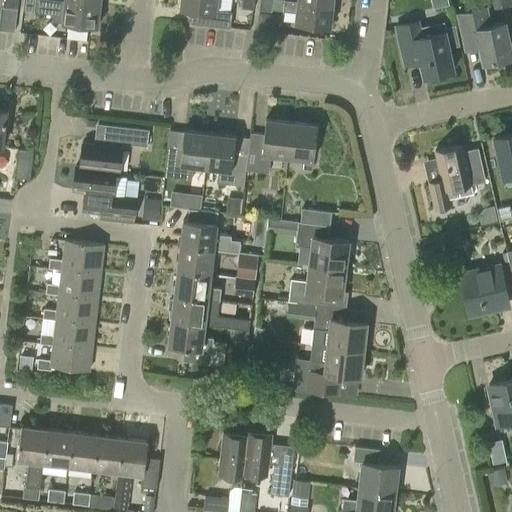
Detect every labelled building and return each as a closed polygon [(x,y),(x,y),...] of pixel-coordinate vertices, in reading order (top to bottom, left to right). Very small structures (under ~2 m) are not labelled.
[(17,9),(17,0),(5,0),(5,7),(17,9)] [(98,3),(69,0),(23,0),(23,9),(34,11),(34,12),(61,15),(60,22),(96,25),(98,3)] [(216,8),(216,0),(181,0),(181,8),(193,9),(191,21),(231,26),(233,10),(216,8)] [(253,9),(253,0),(242,0),(241,8),(253,9)] [(271,9),(271,0),(260,0),(259,10),(270,11),(271,9)] [(448,5),(446,0),(428,0),(431,9),(448,5)] [(284,1),(283,11),(296,12),(295,22),(329,26),(332,6),(284,1)] [(511,56),(503,20),(491,23),(487,6),(455,13),(464,52),(479,49),(482,63),(511,56)] [(419,18),(393,25),(403,67),(420,63),(423,75),(451,69),(446,47),(456,44),(453,28),(442,31),(441,23),(427,26),(428,34),(423,35),(419,18)] [(269,172),(270,155),(287,157),(290,122),(265,119),(264,134),(250,132),(247,157),(246,170),(269,172)] [(290,122),(287,157),(304,158),(303,168),(312,169),(313,159),(312,159),(316,125),(290,122)] [(73,166),(73,167),(114,171),(117,172),(120,148),(122,148),(122,143),(147,146),(149,130),(96,123),(94,144),(81,142),(78,167),(73,166)] [(191,179),(193,166),(205,167),(209,133),(183,130),(183,131),(169,129),(164,176),(191,179)] [(511,132),(494,136),(502,175),(511,172),(511,132)] [(209,133),(205,167),(218,169),(217,182),(244,185),(246,170),(247,157),(233,155),(235,136),(209,133)] [(441,179),(428,182),(435,211),(450,207),(448,200),(473,194),(471,184),(485,181),(478,147),(464,150),(462,143),(435,149),(441,179)] [(19,175),(34,176),(35,148),(20,148),(19,175)] [(112,197),(111,190),(114,171),(73,167),(71,188),(84,190),(82,211),(135,218),(137,200),(112,197)] [(161,194),(148,192),(145,213),(157,214),(161,194)] [(183,193),(173,192),(171,205),(181,207),(183,193)] [(227,198),(226,210),(239,211),(240,199),(227,198)] [(302,208),(300,222),(329,225),(331,211),(304,208),(302,208)] [(182,219),(179,245),(212,249),(239,252),(240,240),(231,239),(231,235),(215,234),(217,212),(189,209),(188,220),(182,219)] [(254,216),(252,236),(253,236),(253,244),(265,245),(268,218),(254,216)] [(298,222),(295,246),(299,247),(297,263),(308,264),(344,268),(347,242),(328,239),(329,225),(300,222),(298,222)] [(49,267),(60,269),(99,273),(102,244),(63,239),(61,259),(50,258),(49,267)] [(212,249),(179,245),(176,269),(209,273),(212,249)] [(240,252),(237,277),(255,279),(258,255),(240,252)] [(316,304),(315,305),(366,311),(366,310),(346,307),(348,291),(341,291),(344,268),(308,264),(306,280),(291,278),(288,301),(316,304)] [(498,266),(460,274),(469,313),(507,304),(498,266)] [(57,294),(96,298),(99,273),(60,269),(58,284),(47,283),(46,292),(57,294)] [(209,273),(176,269),(173,294),(220,300),(221,288),(207,286),(209,273)] [(252,296),(255,279),(237,277),(234,294),(252,296)] [(54,319),(93,323),(96,298),(57,294),(55,309),(44,308),(43,318),(54,319)] [(170,320),(203,324),(237,328),(249,329),(250,318),(218,315),(220,300),(173,294),(170,320)] [(364,328),(366,311),(315,305),(314,321),(312,321),(310,344),(326,346),(361,350),(364,328)] [(51,344),(90,348),(93,323),(54,319),(52,334),(41,333),(40,343),(51,344)] [(213,338),(201,337),(203,324),(170,320),(167,345),(184,347),(182,360),(211,363),(213,338)] [(264,329),(254,327),(253,337),(262,338),(264,329)] [(247,345),(249,329),(237,328),(235,344),(247,345)] [(90,348),(51,344),(49,360),(38,358),(37,368),(51,370),(51,366),(88,370),(90,348)] [(326,346),(310,344),(308,359),(304,389),(331,392),(332,387),(354,389),(356,377),(358,378),(361,350),(326,346)] [(20,355),(19,367),(31,368),(33,356),(20,355)] [(511,378),(488,384),(497,422),(511,418),(511,378)] [(12,404),(0,402),(0,425),(9,426),(12,404)] [(22,497),(37,499),(46,428),(21,425),(17,459),(29,461),(26,486),(24,486),(22,497)] [(67,465),(71,431),(46,428),(37,499),(38,499),(40,487),(43,462),(67,465)] [(246,428),(246,433),(243,472),(266,474),(267,463),(274,464),(271,493),(288,494),(294,445),(269,442),(270,431),(246,428)] [(242,476),(243,472),(246,433),(222,430),(218,474),(242,476)] [(92,468),(96,434),(71,431),(67,465),(92,468)] [(117,471),(121,437),(96,434),(92,468),(117,471)] [(127,438),(121,437),(117,471),(118,471),(115,497),(113,508),(125,509),(127,487),(129,472),(141,474),(140,487),(155,489),(159,459),(144,457),(146,440),(127,438)] [(353,460),(361,461),(358,486),(393,490),(396,465),(378,463),(379,448),(355,446),(353,460)] [(3,465),(5,466),(11,466),(13,454),(6,454),(5,453),(3,465)] [(303,478),(305,469),(297,468),(295,478),(303,478)] [(506,468),(490,470),(492,482),(507,481),(506,468)] [(88,505),(90,493),(89,493),(90,485),(78,483),(77,492),(74,491),(72,503),(88,505)] [(390,511),(393,490),(358,486),(357,499),(348,498),(343,497),(340,511),(390,511)] [(204,495),(203,509),(232,511),(238,511),(239,511),(241,489),(241,487),(235,487),(229,490),(229,497),(204,495)] [(63,502),(65,490),(49,488),(47,500),(63,502)] [(254,511),(257,490),(241,489),(239,511),(245,511),(254,511)] [(113,508),(115,497),(98,495),(97,506),(113,508)] [(146,495),(145,511),(153,511),(154,496),(146,495)]
